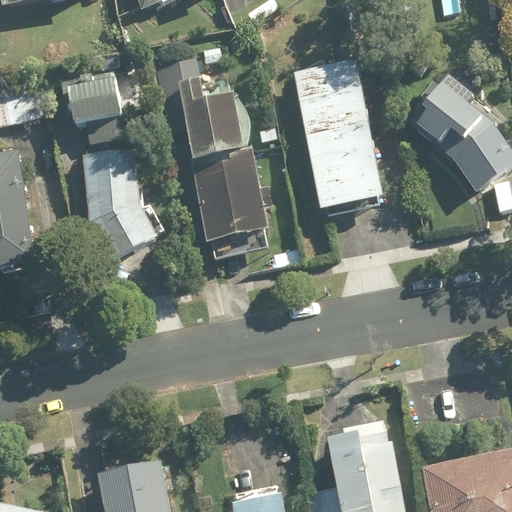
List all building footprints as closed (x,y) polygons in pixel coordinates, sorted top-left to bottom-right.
[(3,0),(6,15),(85,0),(3,0)] [(137,0),(143,15),(183,0),(189,0),(192,7),(210,0),(137,0)] [(376,0),(346,0),(350,20),(379,15),(376,0)] [(172,140),(191,137),(213,249),(272,237),(246,102),(212,108),(204,62),(159,71),(172,140)] [(361,63),(297,77),(328,217),(392,203),(361,63)] [(123,75),(66,85),(74,130),(132,119),(123,75)] [(480,198),(511,177),(511,149),(495,123),(477,110),(482,101),(455,78),(414,127),(459,165),(480,198)] [(0,97),(0,129),(44,122),(38,91),(0,97)] [(138,155),(87,161),(95,230),(121,268),(167,237),(144,204),(138,155)] [(24,158),(0,162),(0,277),(43,270),(24,158)] [(349,443),(333,446),(345,511),(407,511),(396,451),(390,452),(386,427),(347,434),(349,443)] [(511,511),(511,455),(425,473),(433,511),(511,511)] [(174,511),(167,469),(102,482),(107,511),(174,511)] [(288,511),(286,500),(235,510),(235,511),(288,511)]
